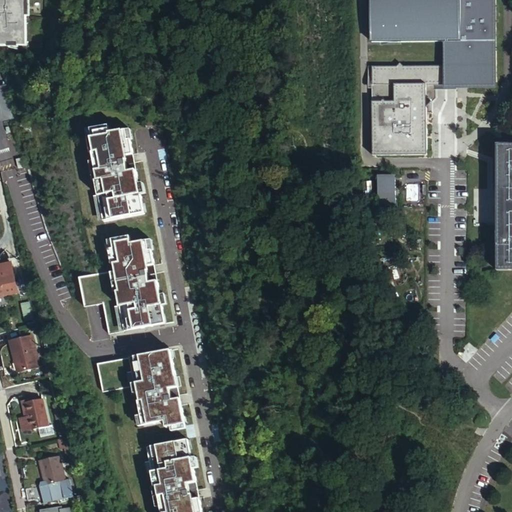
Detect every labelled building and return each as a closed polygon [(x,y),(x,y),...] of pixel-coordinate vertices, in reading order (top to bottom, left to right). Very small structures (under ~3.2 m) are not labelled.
[(0,0),(0,43),(23,45),(25,0),(0,0)] [(446,43),(496,43),(496,0),(371,0),(371,42),(446,43)] [(496,43),(446,43),(446,67),(405,68),(401,62),(396,67),(371,67),(370,156),(426,156),(426,138),(426,101),(434,94),(434,86),(438,86),(446,86),(446,82),(457,82),(469,82),(469,84),(497,84),(496,43)] [(438,86),(438,92),(458,92),(457,82),(446,82),(446,86),(438,86)] [(426,101),(426,109),(438,98),(438,92),(438,86),(434,86),(434,94),(426,101)] [(145,119),(146,126),(153,125),(152,118),(145,119)] [(104,221),(145,214),(141,194),(139,184),(131,140),(129,140),(127,130),(111,133),(109,125),(91,128),(93,138),(88,139),(91,154),(93,153),(95,161),(99,180),(100,189),(98,190),(99,195),(101,206),(104,221)] [(511,144),(498,144),(497,270),(511,270),(511,144)] [(393,179),(375,179),(374,208),(392,208),(393,179)] [(150,251),(147,241),(132,244),(130,236),(112,240),(114,249),(109,250),(113,271),(79,277),(85,307),(103,304),(109,334),(166,324),(162,305),(160,294),(152,251),(150,251)] [(0,295),(19,291),(15,270),(13,262),(0,264),(0,295)] [(29,302),(21,303),(24,321),(33,319),(29,302)] [(40,366),(33,335),(12,339),(19,370),(40,366)] [(166,430),(185,426),(177,387),(174,388),(172,378),(176,377),(170,350),(98,364),(103,392),(137,386),(140,403),(138,403),(143,428),(165,423),(166,430)] [(48,425),(42,398),(25,402),(28,416),(20,417),(23,430),(31,429),(48,425)] [(201,511),(188,441),(147,449),(154,488),(157,488),(161,511),(201,511)] [(39,482),(40,486),(38,486),(38,487),(27,489),(29,501),(42,498),(50,497),(51,501),(71,496),(67,479),(63,480),(58,455),(39,459),(44,481),(39,482)] [(0,510),(11,508),(8,492),(6,480),(0,480),(0,510)]
